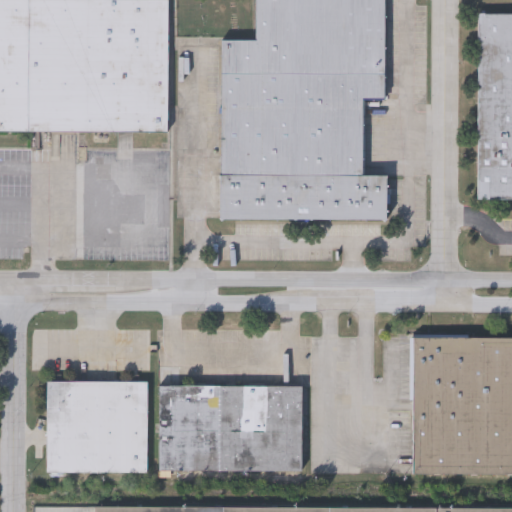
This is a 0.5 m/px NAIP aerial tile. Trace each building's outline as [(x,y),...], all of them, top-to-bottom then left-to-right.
[(168,0),(168,135),(0,134),(0,0),(168,0)] [(220,221),(221,41),(255,41),(255,0),(384,0),(384,99),(364,99),(363,176),(386,177),(386,222),(220,221)] [(511,201),(477,201),(478,15),(511,15),(511,201)] [(511,477),(411,477),(412,339),(511,339),(511,477)] [(147,383),(147,475),(46,475),(46,383),(147,383)] [(301,387),(301,473),(158,472),(158,386),(301,387)]
